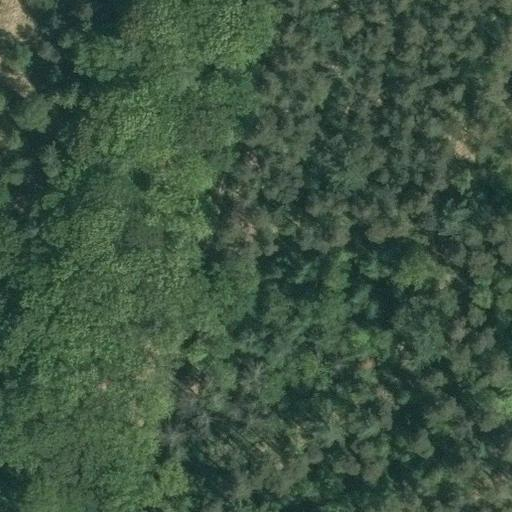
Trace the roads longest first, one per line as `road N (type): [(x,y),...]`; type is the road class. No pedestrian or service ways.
road 1 (track): [(261,0),(125,511)]
road 2 (track): [(263,511),(421,441),(511,417)]
